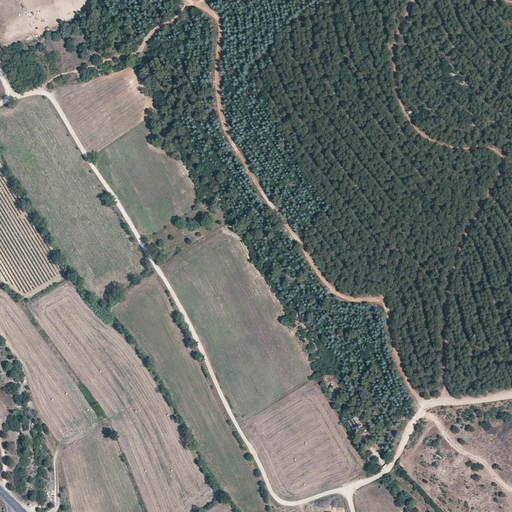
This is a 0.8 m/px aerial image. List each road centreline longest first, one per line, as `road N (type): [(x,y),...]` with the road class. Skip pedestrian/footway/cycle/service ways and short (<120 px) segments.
road 1 (track): [(410,0),(393,75),(408,121),(441,144),(497,150),(500,172),(450,266),(445,401),(420,405),(390,469),(290,505),(270,495),(159,269),(38,90)]
road 2 (track): [(190,2),(219,24),(223,128),(329,287),(383,303),(420,405)]
road 3 (track): [(190,2),(138,51),(63,73),(38,90)]
